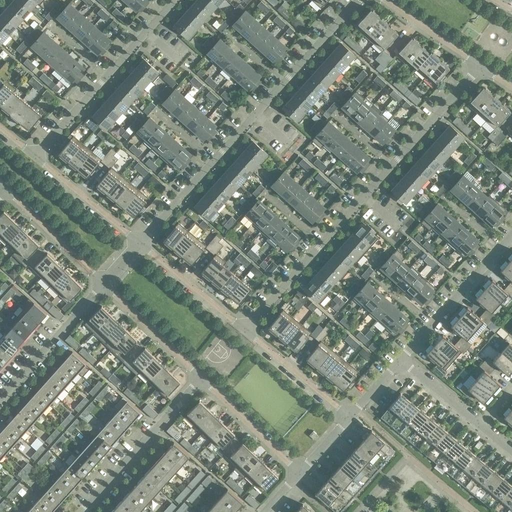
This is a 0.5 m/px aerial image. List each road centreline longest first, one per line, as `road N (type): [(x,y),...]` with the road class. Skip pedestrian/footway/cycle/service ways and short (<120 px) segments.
road 1 (residential): [(244,330),(480,65)]
road 2 (residential): [(139,243),(357,0)]
road 3 (residential): [(33,156),(174,0)]
road 4 (residential): [(200,378),(80,511)]
road 5 (residential): [(399,360),(511,235)]
road 6 (residential): [(103,283),(0,399)]
road 7 (residential): [(139,243),(33,156)]
road 8 (residential): [(200,378),(298,473)]
road 9 (residential): [(244,330),(139,243)]
road 10 (residential): [(5,189),(103,283)]
road 11 (residential): [(103,283),(200,378)]
road 12 (residential): [(349,416),(244,330)]
